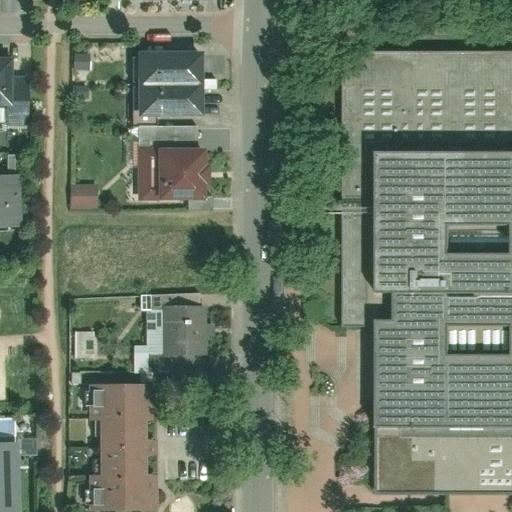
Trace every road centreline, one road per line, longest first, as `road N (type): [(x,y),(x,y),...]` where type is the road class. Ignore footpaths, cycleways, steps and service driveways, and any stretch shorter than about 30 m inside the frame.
road 1 (residential): [(260,511),(260,27)]
road 2 (residential): [(260,27),(0,26)]
